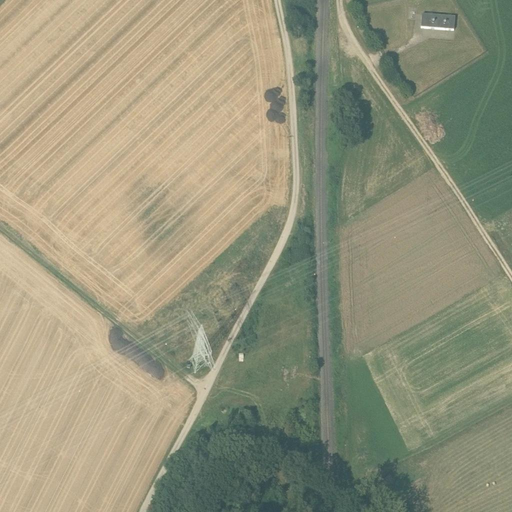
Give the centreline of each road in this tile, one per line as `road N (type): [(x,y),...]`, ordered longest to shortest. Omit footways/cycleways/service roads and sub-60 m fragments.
road 1 (track): [(277,0),(294,203),(143,511)]
road 2 (track): [(339,0),(351,39),(511,275)]
road 3 (track): [(0,221),(205,389)]
